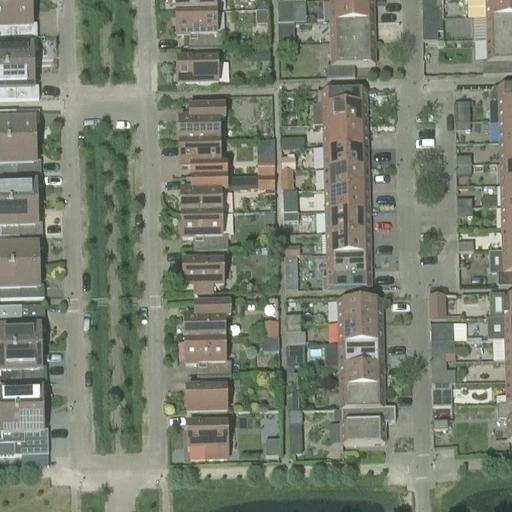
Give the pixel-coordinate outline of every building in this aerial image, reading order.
[(0,0),(0,9),(29,9),(28,0),(0,0)] [(175,0),(176,16),(216,15),(215,0),(175,0)] [(511,0),(489,0),(486,0),(486,22),(511,20),(511,0)] [(422,23),(442,23),(441,10),(437,10),(436,1),(421,2),(422,23)] [(257,6),(257,14),(266,14),(270,14),(269,2),(261,2),(257,6)] [(374,25),(374,3),(330,4),(330,26),(374,25)] [(290,8),(277,8),(277,23),(291,22),(290,8)] [(29,9),(0,9),(0,41),(37,40),(36,27),(29,27),(29,9)] [(256,28),(266,28),(266,14),(257,14),(256,14),(256,28)] [(216,37),(216,15),(176,16),(177,40),(187,39),(188,52),(223,51),(222,37),(216,37)] [(511,20),(486,22),(487,43),(511,42),(511,20)] [(442,23),(422,23),(422,44),(437,44),(437,36),(442,35),(442,23)] [(374,25),(330,26),(331,47),(375,46),(374,25)] [(37,40),(0,41),(0,72),(31,71),(30,53),(37,53),(37,40)] [(511,42),(487,43),(487,65),(482,65),(483,78),(511,78),(510,65),(511,64),(511,42)] [(375,46),(331,47),(331,69),(327,69),(327,83),(355,82),(355,69),(376,68),(375,46)] [(247,50),(247,66),(270,65),(270,50),(247,50)] [(223,51),(188,52),(188,64),(177,65),(178,89),(218,88),(217,65),(223,65),(223,51)] [(31,71),(0,72),(0,103),(39,103),(38,90),(31,90),(31,71)] [(499,125),(511,124),(511,89),(493,90),(493,104),(498,104),(499,125)] [(323,130),(367,129),(367,106),(365,107),(365,94),(317,95),(318,109),(323,108),(323,130)] [(180,146),(219,145),(219,123),(225,123),(224,109),(189,109),(190,123),(179,123),(180,146)] [(0,146),(33,146),(32,128),(39,127),(39,115),(0,115),(0,146)] [(511,124),(499,125),(500,147),(511,146),(511,124)] [(469,126),(454,126),(455,135),(470,134),(469,126)] [(367,129),(323,130),(324,151),(368,150),(367,129)] [(281,144),(281,152),(292,152),(292,144),(281,144)] [(219,145),(180,146),(180,170),(191,170),(191,182),(226,181),(226,167),(220,168),(219,145)] [(33,146),(0,146),(0,177),(41,177),(40,164),(33,164),(33,146)] [(511,167),(511,146),(500,147),(500,168),(511,167)] [(368,150),(324,151),(324,173),(368,172),(368,150)] [(456,169),(470,169),(470,160),(455,160),(456,169)] [(293,164),(281,165),(282,176),(291,176),(293,176),(293,164)] [(257,167),(256,179),(274,179),(274,167),(257,167)] [(511,189),(511,167),(500,168),(501,190),(511,189)] [(471,178),(470,169),(456,169),(456,178),(471,178)] [(368,172),(324,173),(325,195),(369,193),(368,172)] [(291,176),(282,176),(282,196),(292,196),(291,176)] [(41,177),(0,177),(0,209),(34,208),(34,190),(41,190),(41,177)] [(226,181),(191,182),(192,195),(181,195),(181,218),(221,217),(220,195),(226,195),(226,181)] [(274,181),(257,181),(257,194),(257,195),(274,195),(274,181)] [(511,189),(501,190),(501,211),(511,211),(511,189)] [(369,193),(325,195),(326,216),(370,215),(369,193)] [(457,212),(472,212),(472,203),(457,204),(457,212)] [(34,208),(0,209),(0,240),(8,240),(42,239),(42,226),(35,227),(34,208)] [(511,232),(511,211),(501,211),(502,233),(511,232)] [(472,212),(457,212),(457,222),(472,221),(472,212)] [(370,237),(370,215),(326,216),(326,238),(370,237)] [(221,217),(181,218),(182,242),(193,242),(193,254),(228,253),(228,239),(222,239),(221,217)] [(297,217),(283,218),(283,226),(297,226),(297,217)] [(265,227),(273,227),(273,219),(265,219),(265,227)] [(511,232),(502,233),(502,254),(511,254),(511,232)] [(370,237),(326,238),(327,259),(371,258),(370,237)] [(42,239),(8,240),(9,250),(0,249),(0,271),(36,270),(36,252),(43,252),(42,239)] [(472,246),(458,247),(458,256),(473,255),(472,246)] [(296,260),(298,260),(298,252),(283,252),(283,260),(296,260)] [(228,253),(193,254),(194,267),(183,267),(183,291),(193,291),(193,299),(213,298),(213,290),(223,290),(222,267),(228,267),(228,253)] [(511,254),(502,254),(503,276),(498,276),(498,290),(511,289),(511,254)] [(371,258),(327,259),(327,281),(322,281),(323,295),(368,293),(368,280),(371,280),(371,258)] [(37,289),(36,270),(0,271),(0,302),(44,302),(44,289),(37,289)] [(444,299),(429,300),(429,324),(445,324),(444,313),(456,313),(456,299),(444,300),(444,299)] [(339,326),(382,325),(382,303),(338,304),(339,326)] [(185,345),(224,343),(224,321),(230,321),(229,307),(195,308),(195,321),(184,321),(185,345)] [(0,353),(38,352),(38,334),(45,334),(44,310),(0,310),(0,353)] [(286,319),(284,319),(285,328),(300,327),(299,319),(286,319)] [(382,325),(339,326),(339,348),(383,347),(382,325)] [(268,326),(269,342),(279,342),(278,326),(268,326)] [(300,327),(285,328),(285,337),(286,337),(300,336),(300,327)] [(430,345),(454,345),(453,328),(430,329),(430,345)] [(264,342),(263,342),(263,355),(279,355),(279,342),(269,342),(264,342)] [(225,366),(224,343),(185,345),(186,368),(196,368),(197,380),(231,379),(231,366),(225,366)] [(454,358),(454,345),(430,345),(431,367),(446,366),(445,358),(454,358)] [(383,368),(383,347),(339,348),(340,369),(383,368)] [(38,352),(0,353),(0,359),(1,381),(0,381),(0,384),(46,383),(46,371),(39,371),(38,352)] [(446,366),(431,367),(431,375),(446,375),(446,366)] [(383,368),(340,369),(340,391),(384,390),(383,368)] [(286,392),(300,392),(300,371),(286,371),(286,392)] [(231,379),(197,380),(197,393),(186,393),(187,417),(197,417),(197,416),(226,415),(226,393),(232,393),(231,379)] [(46,383),(0,384),(0,388),(1,388),(2,416),(40,415),(40,396),(47,396),(46,383)] [(451,411),(451,388),(431,389),(432,411),(451,411)] [(384,390),(340,391),(341,413),(384,411),(385,411),(384,390)] [(296,394),(286,394),(287,406),(297,406),(296,394)] [(511,407),(506,408),(497,408),(498,423),(507,422),(507,444),(511,443),(511,407)] [(384,411),(341,413),(341,426),(341,448),(385,447),(385,426),(395,425),(395,411),(385,411),(384,411)] [(298,414),(287,414),(288,430),(302,430),(301,414),(298,414)] [(40,415),(2,416),(2,444),(0,443),(0,447),(13,447),(14,459),(48,458),(48,446),(48,433),(41,433),(40,415)] [(197,416),(197,417),(198,417),(198,429),(187,429),(188,453),(204,453),(205,462),(227,461),(227,452),(228,452),(227,429),(233,429),(232,415),(226,415),(197,416)] [(447,424),(432,425),(433,433),(447,433),(447,424)] [(280,461),(279,444),(265,444),(265,461),(279,461),(280,461)]
